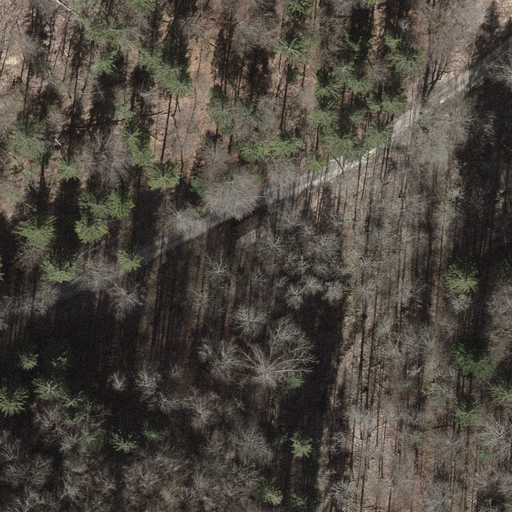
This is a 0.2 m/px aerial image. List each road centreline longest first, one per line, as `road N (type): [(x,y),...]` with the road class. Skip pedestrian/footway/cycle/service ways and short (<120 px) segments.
road 1 (track): [(316,511),(320,461),(359,339),(414,247),(494,65)]
road 2 (track): [(327,166),(0,312)]
road 3 (track): [(511,48),(327,166)]
